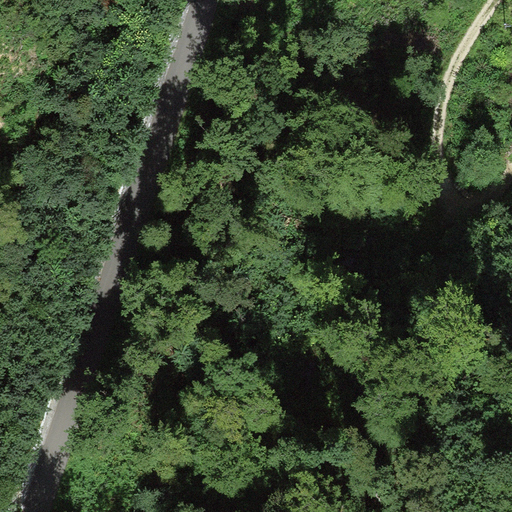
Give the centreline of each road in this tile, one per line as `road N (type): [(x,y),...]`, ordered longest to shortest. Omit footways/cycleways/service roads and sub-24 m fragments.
road 1 (tertiary): [(196,0),(35,511)]
road 2 (track): [(511,170),(437,220),(418,203),(427,118),(497,0)]
